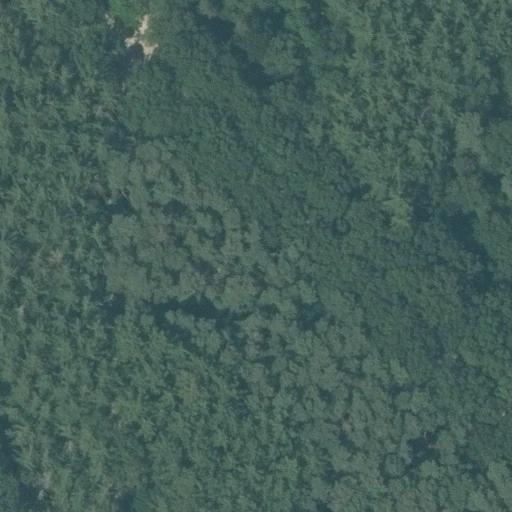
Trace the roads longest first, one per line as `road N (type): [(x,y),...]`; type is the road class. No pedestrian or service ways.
road 1 (unclassified): [(118,511),(106,276),(135,56),(79,0)]
road 2 (track): [(135,56),(511,427)]
